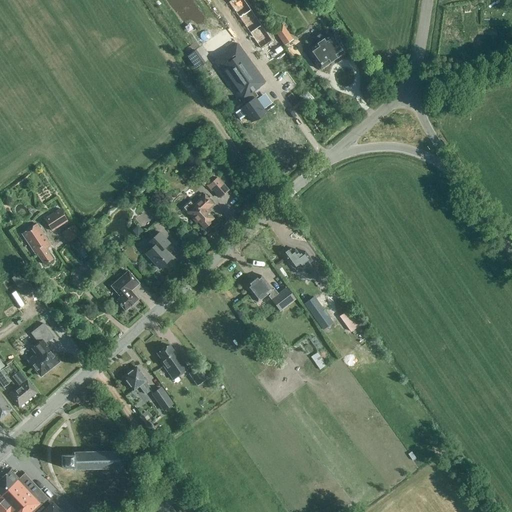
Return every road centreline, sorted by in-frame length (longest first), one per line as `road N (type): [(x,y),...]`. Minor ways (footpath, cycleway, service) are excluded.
road 1 (tertiary): [(0,454),(330,156)]
road 2 (track): [(93,368),(186,511)]
road 3 (tertiary): [(330,156),(404,148),(455,172)]
